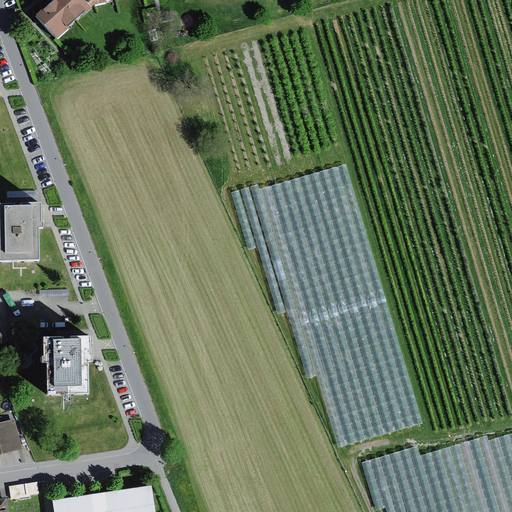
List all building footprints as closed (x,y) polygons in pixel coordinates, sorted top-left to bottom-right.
[(87,13),(94,6),(91,0),(53,0),(36,18),(57,40),(68,30),(67,29),(86,12),(87,13)] [(15,206),(0,206),(0,264),(41,263),(40,231),(44,231),(43,224),(41,224),(41,206),(21,206),(21,209),(15,209),(15,206)] [(0,318),(0,344),(9,341),(0,318)] [(64,339),(44,339),(45,359),(42,359),(42,364),(47,364),(48,397),(90,396),(89,364),(93,364),(92,357),(90,357),(90,338),(70,339),(70,342),(64,342),(64,339)] [(17,420),(0,424),(0,455),(25,448),(17,420)] [(38,483),(10,487),(12,500),(31,498),(31,495),(40,494),(38,483)] [(11,511),(7,484),(0,485),(0,511),(11,511)] [(140,511),(136,486),(50,499),(51,511),(140,511)]
